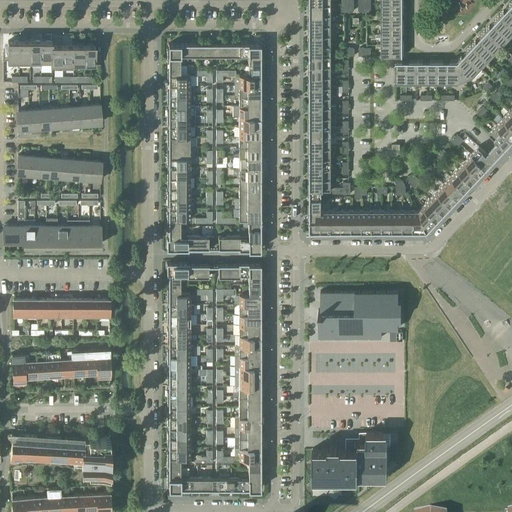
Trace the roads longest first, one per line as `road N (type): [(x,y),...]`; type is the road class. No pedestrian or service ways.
road 1 (residential): [(146,508),(147,25)]
road 2 (residential): [(295,509),(298,252)]
road 3 (residential): [(273,254),(273,509)]
road 4 (unclassified): [(298,252),(430,251),(511,165)]
road 5 (residential): [(277,24),(273,254)]
road 6 (residential): [(298,252),(297,25)]
road 7 (residential): [(147,4),(0,6)]
road 8 (residential): [(0,25),(147,25)]
road 9 (residential): [(416,0),(416,39),(424,47),(448,47),(495,0)]
road 10 (residential): [(285,4),(147,4)]
road 11 (residential): [(147,25),(277,24)]
road 12 (residential): [(146,508),(273,509)]
